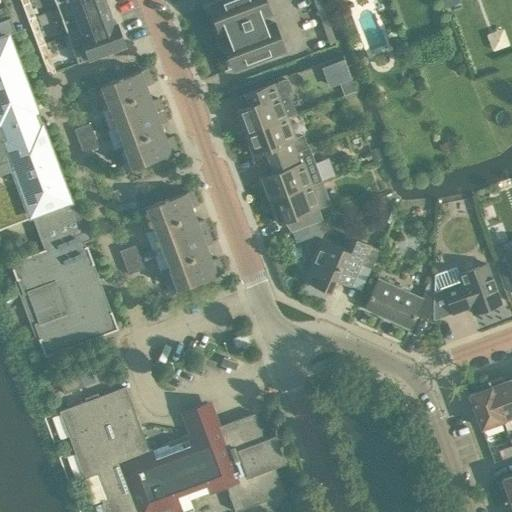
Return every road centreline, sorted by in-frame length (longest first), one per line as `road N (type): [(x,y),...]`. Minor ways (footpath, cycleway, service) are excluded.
road 1 (residential): [(164,35),(43,81),(138,339),(261,296)]
road 2 (residential): [(261,296),(164,35)]
road 3 (residential): [(337,511),(281,352)]
road 4 (residential): [(465,511),(416,375)]
road 5 (residential): [(281,352),(312,340),(416,375)]
